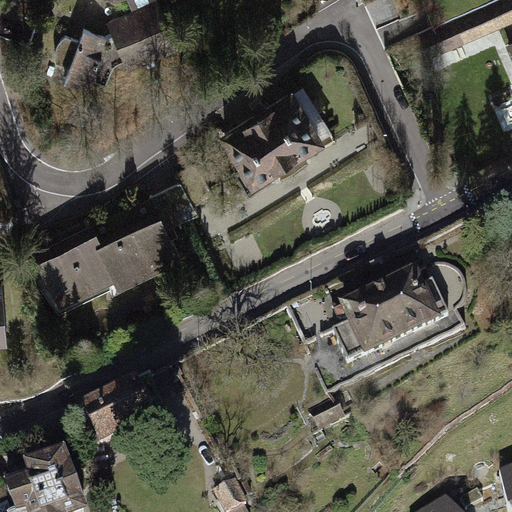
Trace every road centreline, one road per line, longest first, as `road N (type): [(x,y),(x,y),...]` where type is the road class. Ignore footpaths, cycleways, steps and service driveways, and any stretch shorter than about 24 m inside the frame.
road 1 (residential): [(0,88),(32,172),(54,189),(80,192),(197,126),(311,39),(333,28),(357,34),(442,215)]
road 2 (residential): [(0,431),(442,215)]
